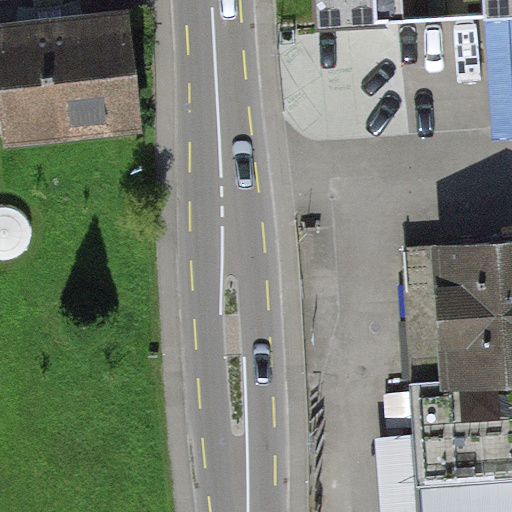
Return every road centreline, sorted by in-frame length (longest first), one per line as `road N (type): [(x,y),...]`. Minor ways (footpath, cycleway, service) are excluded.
road 1 (primary): [(259,511),(267,334),(224,187)]
road 2 (primary): [(224,187),(206,337),(232,511)]
road 3 (primary): [(213,0),(224,187)]
